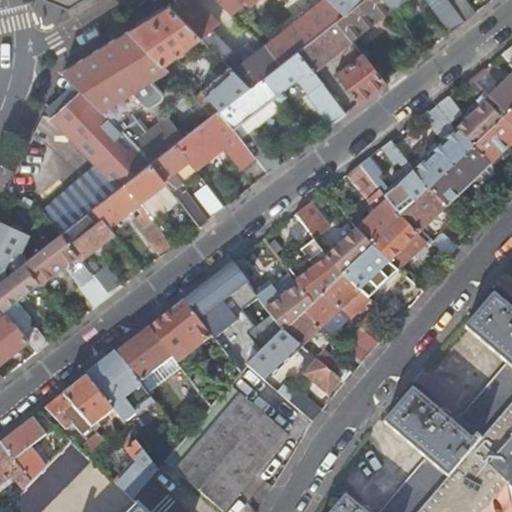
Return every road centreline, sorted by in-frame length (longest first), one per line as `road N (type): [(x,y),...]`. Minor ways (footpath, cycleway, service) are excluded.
road 1 (residential): [(0,406),(511,6)]
road 2 (residential): [(511,226),(328,441),(286,511)]
